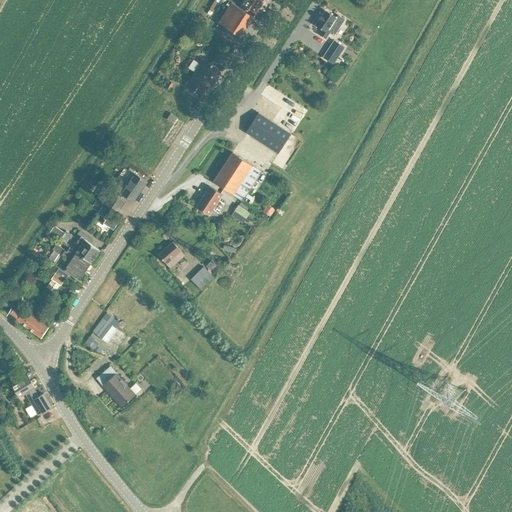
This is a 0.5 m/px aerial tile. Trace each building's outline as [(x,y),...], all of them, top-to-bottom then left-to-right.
[(256,14),(264,1),(262,0),(244,0),(242,4),(256,14)] [(232,3),(219,23),(232,32),(240,37),(254,17),(245,11),(232,3)] [(326,38),(330,31),(329,30),(337,17),(325,10),(316,25),(323,30),(320,35),(326,38)] [(346,43),(346,34),(338,33),(337,43),(346,43)] [(334,41),(324,57),(333,63),(344,47),(334,41)] [(222,64),(227,56),(220,52),(215,60),(222,64)] [(202,96),(219,70),(203,59),(195,73),(186,85),(202,96)] [(170,91),(174,84),(169,81),(165,88),(170,91)] [(279,153),(291,134),(258,113),(246,132),(279,153)] [(289,158),(295,150),(286,144),(281,152),(289,158)] [(233,152),(214,182),(222,187),(243,201),(243,200),(249,191),(262,171),(241,158),(233,152)] [(110,191),(103,202),(109,206),(117,212),(123,203),(125,201),(120,198),(121,197),(123,194),(133,201),(147,181),(139,176),(137,174),(136,175),(127,168),(124,169),(115,182),(119,185),(113,193),(110,191)] [(207,192),(197,207),(205,213),(209,216),(214,208),(220,212),(225,204),(219,201),(223,194),(219,192),(211,186),(207,192)] [(96,202),(93,207),(99,211),(103,206),(96,202)] [(247,219),(251,214),(238,205),(234,210),(247,219)] [(99,211),(98,212),(104,217),(106,219),(116,226),(119,221),(108,213),(109,211),(103,206),(99,211)] [(269,220),(274,212),(267,207),(261,216),(269,220)] [(55,226),(50,233),(52,235),(57,239),(60,241),(69,247),(69,248),(72,249),(79,239),(77,238),(66,231),(65,233),(63,232),(57,228),(55,226)] [(79,239),(72,249),(92,263),(100,250),(81,236),(79,239)] [(219,248),(224,244),(220,238),(214,243),(219,248)] [(170,268),(185,255),(173,242),(159,255),(170,268)] [(67,251),(63,249),(56,243),(52,249),(54,250),(59,253),(66,258),(86,272),(92,263),(72,249),(69,248),(67,251)] [(53,262),(59,253),(54,250),(48,258),(53,262)] [(80,280),(86,272),(66,258),(63,262),(60,267),(64,270),(80,280)] [(211,270),(215,266),(211,261),(207,266),(211,270)] [(201,289),(214,276),(204,266),(191,279),(201,289)] [(61,285),(65,279),(55,273),(52,278),(61,285)] [(17,300),(11,295),(8,299),(6,298),(2,305),(10,310),(7,316),(15,323),(17,320),(41,338),(49,326),(40,320),(43,316),(39,312),(36,316),(32,313),(30,315),(15,303),(17,300)] [(105,341),(115,328),(107,321),(97,334),(105,341)] [(122,406),(135,394),(110,366),(97,378),(122,406)] [(146,386),(152,382),(145,373),(140,377),(146,386)] [(39,396),(34,387),(28,375),(12,385),(19,396),(25,392),(33,406),(38,415),(52,407),(44,393),(39,396)] [(32,407),(23,410),(26,418),(35,415),(32,407)]
